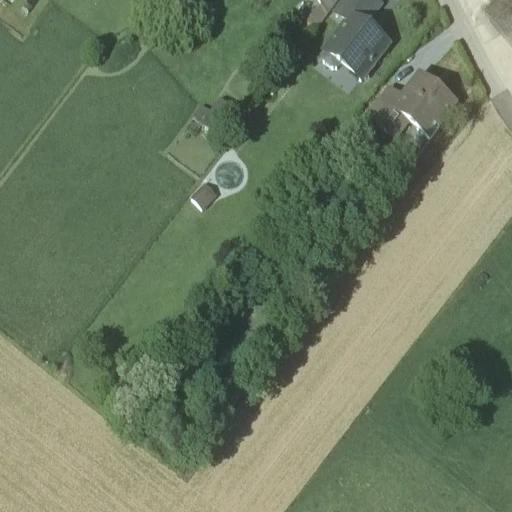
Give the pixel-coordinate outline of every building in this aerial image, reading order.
[(315,0),(327,20),(342,0),(315,0)] [(380,9),(367,0),(348,0),(336,16),(349,26),(351,22),(362,31),(380,9)] [(511,0),(504,0),(484,17),(511,47),(511,0)] [(362,31),(351,22),(349,26),(324,57),(360,85),(370,72),(371,73),(375,68),(374,67),(387,50),(362,31)] [(453,113),(417,85),(400,107),(387,97),(367,123),(393,143),(405,127),(428,144),(453,113)] [(222,101),(209,112),(204,107),(194,116),(213,137),(236,116),(222,101)] [(310,235),(297,225),(290,235),(303,244),(310,235)]
